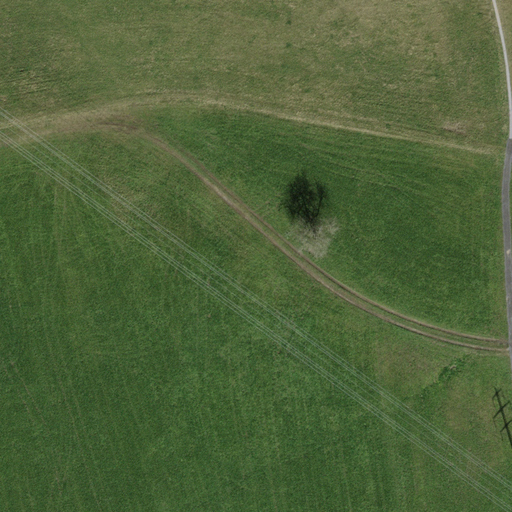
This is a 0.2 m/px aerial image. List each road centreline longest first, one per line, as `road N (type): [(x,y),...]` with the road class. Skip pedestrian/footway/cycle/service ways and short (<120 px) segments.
road 1 (track): [(0,159),(130,134),(166,135),(223,171),(383,313),(463,345),(511,349)]
road 2 (track): [(181,103),(266,108),(511,153)]
